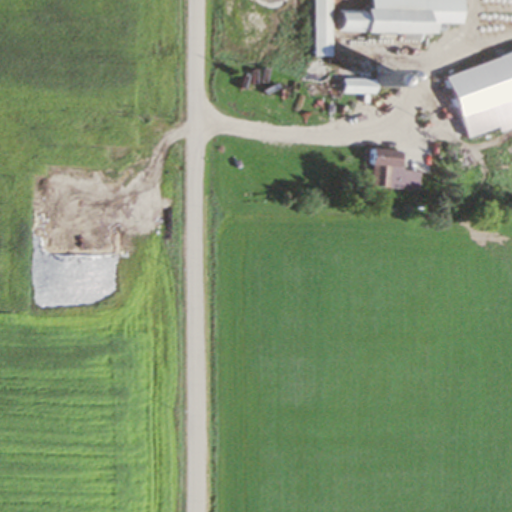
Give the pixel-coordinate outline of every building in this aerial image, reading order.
[(326,0),(308,0),(309,58),(327,57),(326,0)] [(453,0),(361,0),(362,11),(331,11),(331,33),(432,35),(432,25),(453,25),(453,0)] [(458,137),(492,126),(492,128),(511,122),(511,51),(439,74),(458,137)] [(371,94),(371,80),(338,80),(338,94),(371,94)] [(412,188),(413,169),(396,168),(397,150),(363,148),(361,185),(412,188)]
